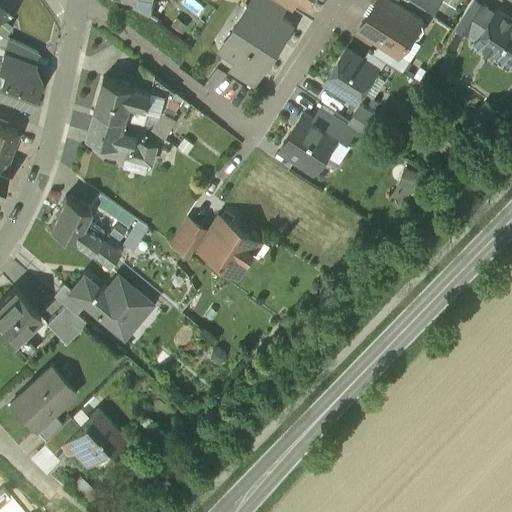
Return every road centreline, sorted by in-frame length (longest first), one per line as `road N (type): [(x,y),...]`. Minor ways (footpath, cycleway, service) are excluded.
road 1 (secondary): [(229,511),(511,216)]
road 2 (residential): [(80,5),(253,132),(337,0)]
road 3 (residential): [(0,249),(43,163),(77,19)]
